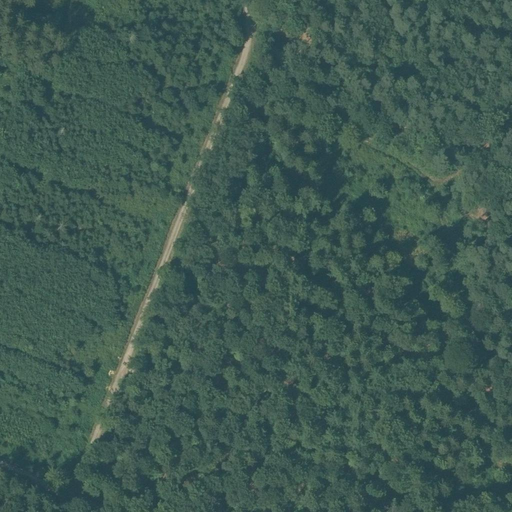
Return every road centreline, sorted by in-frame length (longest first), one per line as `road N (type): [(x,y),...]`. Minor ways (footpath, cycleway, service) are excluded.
road 1 (track): [(72,488),(246,43)]
road 2 (track): [(511,412),(462,313),(441,186),(270,63),(244,54)]
